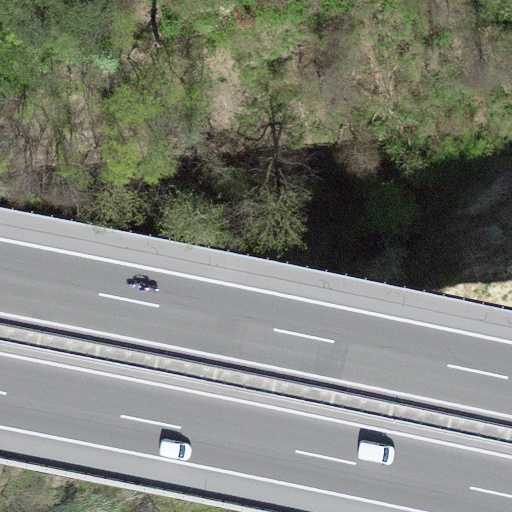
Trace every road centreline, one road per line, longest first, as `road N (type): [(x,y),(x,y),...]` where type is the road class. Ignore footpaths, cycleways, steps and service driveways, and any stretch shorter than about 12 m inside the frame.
road 1 (motorway): [(0,392),(511,497)]
road 2 (motorway): [(511,379),(0,275)]
